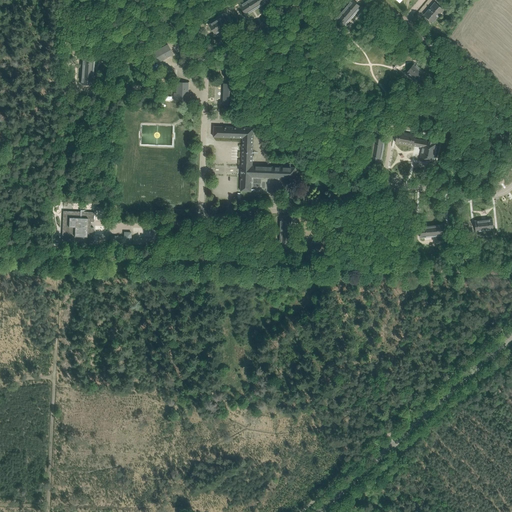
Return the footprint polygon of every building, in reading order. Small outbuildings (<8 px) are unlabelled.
[(248,0),(241,5),(248,15),(270,1),(269,0),(248,0)] [(353,0),(351,0),(349,3),(335,19),(343,27),(361,7),(353,0)] [(435,2),(429,8),(438,16),(444,10),(435,2)] [(438,16),(429,8),(424,15),(433,22),(438,16)] [(209,24),(213,30),(215,34),(229,26),(223,16),(209,24)] [(150,51),(154,58),(156,63),(173,54),(168,44),(158,49),(157,47),(150,51)] [(82,84),(94,85),(95,58),(83,58),(82,84)] [(414,63),(411,67),(407,72),(420,83),(427,74),(414,63)] [(238,86),(238,71),(226,70),(226,83),(224,83),(224,104),(225,104),(225,108),(233,108),(233,105),(234,105),(235,86),(238,86)] [(174,100),(177,101),(188,101),(189,82),(178,82),(177,92),(174,92),(174,100)] [(254,128),(219,126),(214,126),(213,137),(243,138),(241,191),(251,191),(252,177),(290,178),(290,179),(290,180),(290,181),(291,181),(291,182),(292,182),(293,182),(294,182),(295,182),(296,181),(296,180),(297,179),(297,178),(296,178),(296,177),(296,176),(295,176),(296,167),(252,166),(254,128)] [(397,131),(396,138),(395,142),(422,147),(420,160),(434,163),(437,143),(432,142),(432,141),(429,141),(415,139),(415,135),(397,131)] [(374,137),(370,157),(369,162),(381,164),(385,139),(374,137)] [(62,242),(93,243),(93,227),(90,227),(90,221),(94,222),(94,212),(63,211),(62,242)] [(280,244),(292,244),(292,218),(280,218),(280,244)] [(493,219),(484,220),(485,233),(494,232),(493,219)] [(485,233),(484,220),(475,221),(476,233),(485,233)] [(445,224),(432,225),(433,236),(446,235),(445,224)] [(432,225),(419,226),(420,238),(433,236),(432,225)] [(111,243),(131,244),(132,232),(124,232),(124,236),(111,236),(111,243)] [(309,241),(309,252),(321,252),(321,241),(309,241)]
